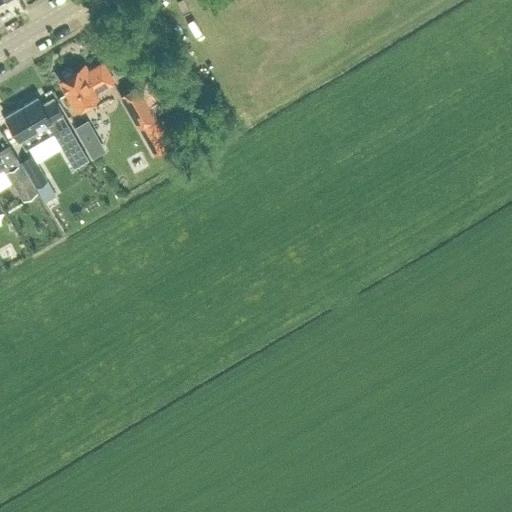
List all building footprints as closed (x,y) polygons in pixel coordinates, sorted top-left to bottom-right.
[(94,92),(113,81),(102,62),(87,71),(83,65),(72,71),(71,69),(67,68),(63,70),(61,74),(62,76),(59,78),(76,107),(96,96),(94,92)] [(118,94),(136,125),(141,122),(149,136),(158,131),(151,117),(154,115),(136,84),(118,94)] [(72,166),(87,157),(53,97),(42,104),(37,96),(5,114),(25,148),(52,132),(72,166)] [(60,177),(71,170),(57,149),(46,156),(60,177)] [(33,154),(19,162),(34,185),(46,178),(33,154)] [(34,185),(19,162),(5,170),(21,199),(37,190),(34,185)] [(69,189),(77,210),(102,200),(94,179),(69,189)]
